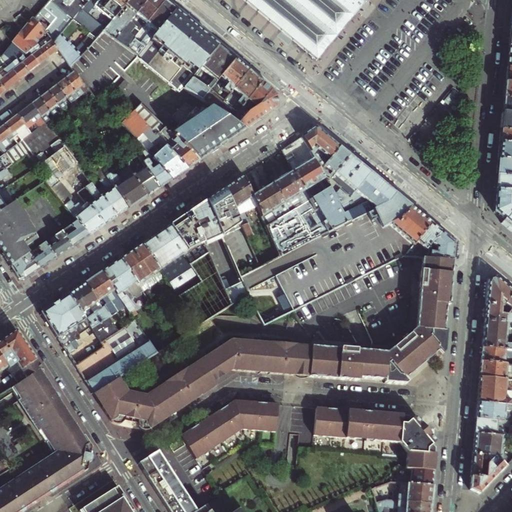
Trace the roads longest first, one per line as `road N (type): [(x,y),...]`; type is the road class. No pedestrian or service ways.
road 1 (residential): [(18,308),(318,102)]
road 2 (residential): [(455,407),(241,387),(118,462)]
road 3 (residential): [(471,227),(493,0)]
road 4 (secondary): [(318,102),(471,227)]
road 5 (residential): [(118,462),(18,308)]
road 6 (residential): [(471,227),(455,407)]
road 7 (unknown): [(224,168),(94,57)]
road 8 (secondary): [(222,21),(318,102)]
